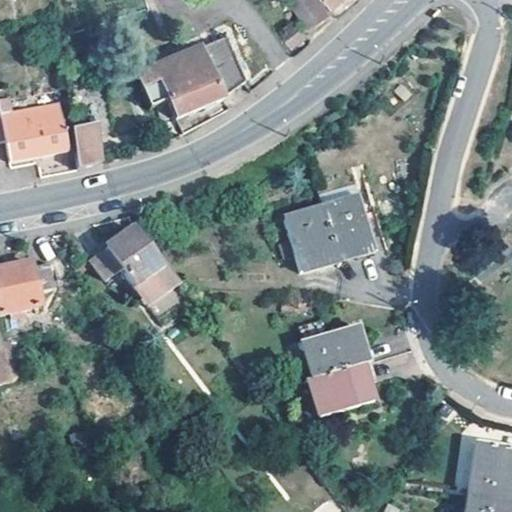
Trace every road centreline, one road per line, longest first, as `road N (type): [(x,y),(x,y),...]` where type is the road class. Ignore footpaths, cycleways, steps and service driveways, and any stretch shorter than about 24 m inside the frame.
road 1 (secondary): [(0,207),(101,188),(253,127),(404,0)]
road 2 (residential): [(485,0),(490,27),(448,163),(425,299),(434,353),(452,379),(511,406)]
